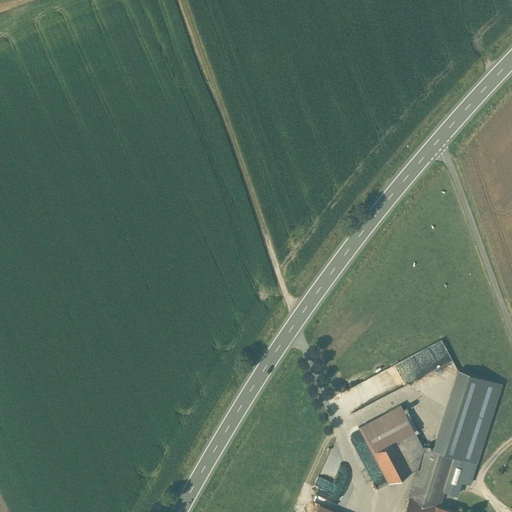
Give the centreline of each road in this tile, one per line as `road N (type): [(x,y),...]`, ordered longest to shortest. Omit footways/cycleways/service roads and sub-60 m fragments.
road 1 (secondary): [(437,140),(297,320),(179,511)]
road 2 (track): [(182,0),(297,320)]
road 3 (unclassified): [(437,140),(511,333)]
